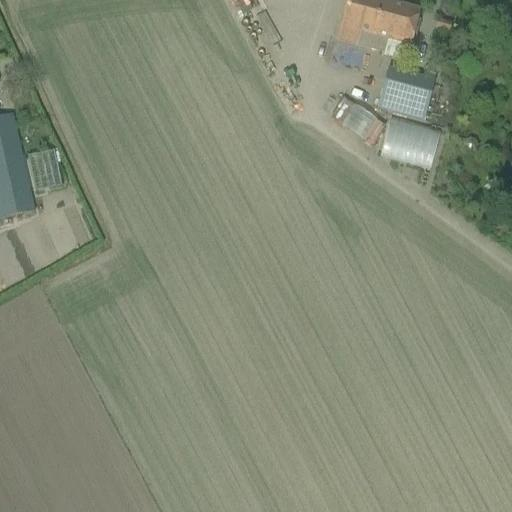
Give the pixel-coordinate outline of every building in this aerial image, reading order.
[(419,13),(369,0),(347,0),(337,42),(356,48),(359,37),(409,51),(419,13)] [(438,21),(436,30),(447,33),(450,24),(438,21)] [(423,124),(428,104),(433,85),(387,73),(376,111),(423,124)] [(366,125),(368,99),(348,97),(346,123),(366,125)] [(0,222),(34,215),(12,117),(0,119),(0,222)]
